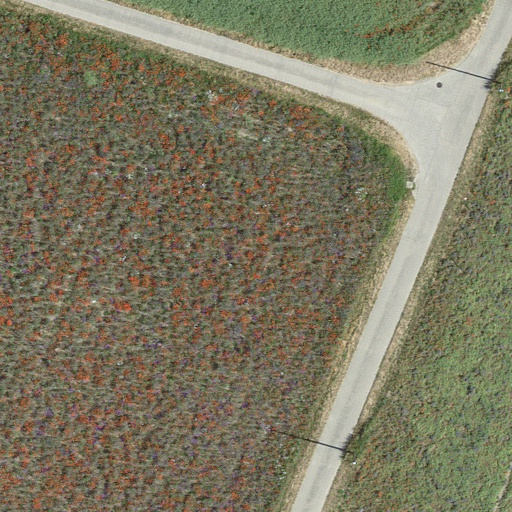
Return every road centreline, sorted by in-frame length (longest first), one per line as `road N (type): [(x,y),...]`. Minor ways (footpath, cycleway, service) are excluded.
road 1 (track): [(509,0),(300,511)]
road 2 (track): [(459,125),(56,0)]
